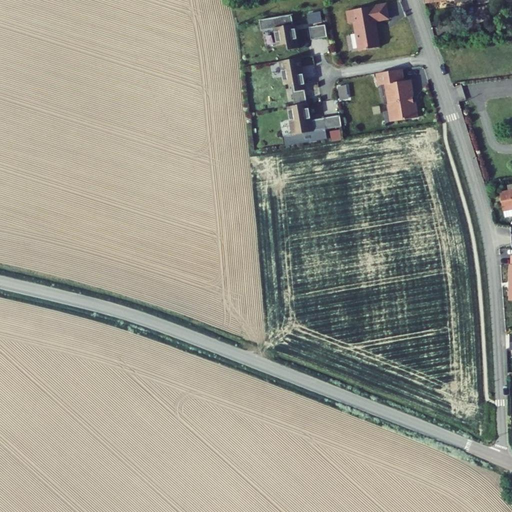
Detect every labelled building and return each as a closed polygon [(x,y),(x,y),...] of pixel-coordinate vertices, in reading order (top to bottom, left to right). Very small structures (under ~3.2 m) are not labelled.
[(394,4),(355,10),(357,21),(362,21),(367,49),(388,45),(383,20),(397,17),(394,4)] [(304,41),(299,13),(267,19),(269,30),(283,27),(286,44),(294,42),(304,41)] [(333,36),(330,24),(314,27),(317,39),(333,36)] [(312,89),(306,57),(288,60),(292,84),(301,82),(302,90),(312,89)] [(420,95),(417,78),(412,79),(410,67),(385,72),(387,84),(390,83),(394,103),(396,103),(398,110),(401,109),(403,120),(425,116),(423,100),(420,101),(419,95),(420,95)] [(355,98),(352,85),(345,86),(347,99),(355,98)] [(314,102),(312,89),(302,90),(300,91),(302,104),(314,102)] [(317,119),(314,102),(302,104),(296,105),(301,133),(333,128),(331,117),(317,119)] [(350,125),(348,114),(331,117),(333,128),(350,125)] [(330,133),(332,142),(342,139),(340,130),(330,133)]
